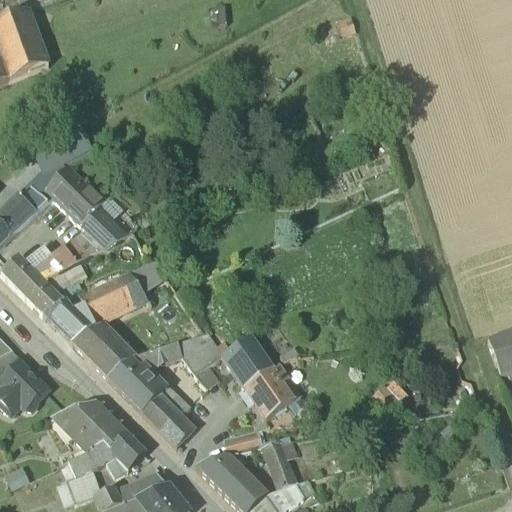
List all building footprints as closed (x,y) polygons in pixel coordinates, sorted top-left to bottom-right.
[(0,91),(49,72),(26,13),(0,22),(0,91)] [(78,127),(49,139),(49,140),(64,175),(67,172),(91,154),(80,131),(78,127)] [(49,140),(29,149),(43,179),(30,191),(39,200),(44,196),(64,175),(49,140)] [(64,175),(44,196),(52,204),(80,229),(98,211),(102,207),(67,172),(64,175)] [(0,220),(0,252),(47,208),(39,200),(30,191),(0,220)] [(52,204),(44,196),(39,200),(47,208),(52,204)] [(80,229),(86,235),(109,255),(132,244),(130,241),(98,211),(80,229)] [(86,235),(75,244),(89,264),(109,255),(86,235)] [(80,269),(89,264),(75,244),(64,252),(77,271),(80,269)] [(89,264),(80,269),(87,282),(139,253),(132,244),(109,255),(89,264)] [(44,253),(24,268),(44,288),(77,271),(64,252),(51,262),(44,253)] [(24,268),(18,262),(0,279),(42,321),(62,312),(54,301),(44,288),(24,268)] [(176,350),(204,341),(154,268),(128,281),(143,308),(159,328),(156,330),(163,340),(167,337),(171,335),(176,350)] [(44,288),(54,301),(88,284),(87,282),(80,269),(77,271),(44,288)] [(128,281),(78,304),(94,336),(100,332),(96,331),(143,308),(128,281)] [(62,312),(42,321),(71,350),(94,336),(78,304),(62,312)] [(94,336),(71,350),(107,385),(126,369),(130,366),(100,332),(94,336)] [(511,338),(487,348),(499,383),(511,378),(511,338)] [(195,382),(221,364),(222,364),(206,340),(204,341),(176,350),(133,365),(140,372),(144,368),(150,374),(182,364),(195,382)] [(222,364),(221,364),(243,396),(272,376),(250,345),(222,364)] [(22,366),(2,347),(0,348),(0,378),(1,379),(7,379),(18,369),(19,370),(22,366)] [(130,366),(126,369),(146,389),(127,406),(141,420),(169,393),(150,374),(144,368),(140,372),(133,365),(130,366)] [(18,369),(7,379),(1,379),(0,380),(0,391),(3,394),(0,397),(0,415),(4,418),(10,422),(20,412),(26,418),(31,418),(36,413),(36,407),(46,397),(19,370),(18,369)] [(126,369),(107,385),(127,406),(146,389),(126,369)] [(272,376),(243,396),(265,428),(294,408),(300,403),(279,372),(272,376)] [(170,392),(169,393),(141,420),(176,455),(192,439),(177,425),(191,412),(170,392)] [(126,440),(95,409),(54,424),(90,461),(89,458),(103,450),(109,457),(126,440)] [(258,437),(243,440),(248,458),(262,454),(258,437)] [(126,440),(109,457),(103,450),(89,458),(90,461),(68,472),(75,486),(75,487),(83,483),(96,476),(115,465),(128,478),(145,460),(126,440)] [(262,454),(276,495),(286,489),(292,487),(296,485),(289,466),(295,463),(291,448),(262,454)] [(233,511),(256,511),(267,501),(268,501),(229,463),(196,474),(233,511)] [(0,487),(0,489),(4,499),(21,492),(16,481),(0,487)] [(157,482),(130,494),(135,506),(166,494),(157,482)] [(83,483),(75,487),(75,486),(66,490),(74,510),(93,503),(92,501),(94,500),(83,483)] [(267,501),(275,511),(286,511),(297,505),(292,487),(286,489),(276,495),(268,501),(267,501)] [(166,494),(135,506),(139,511),(185,511),(170,492),(166,494)] [(100,502),(94,504),(97,511),(121,511),(135,506),(130,494),(129,493),(115,498),(114,496),(100,502)] [(275,511),(267,501),(256,511),(275,511)]
